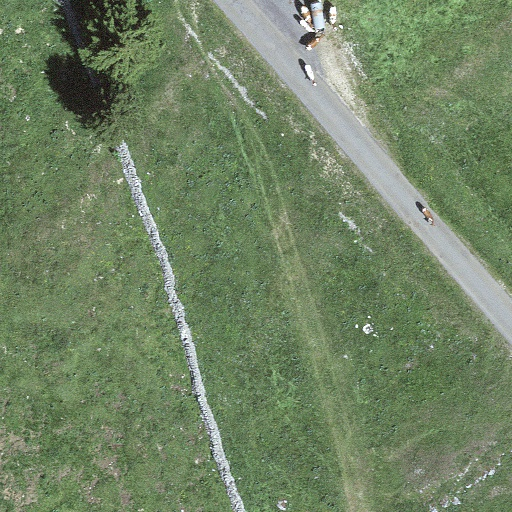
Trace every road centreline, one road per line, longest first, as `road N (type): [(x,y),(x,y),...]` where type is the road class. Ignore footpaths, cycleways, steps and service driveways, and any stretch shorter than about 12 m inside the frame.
road 1 (track): [(359,511),(255,154),(177,0)]
road 2 (unclassified): [(234,0),(511,322)]
